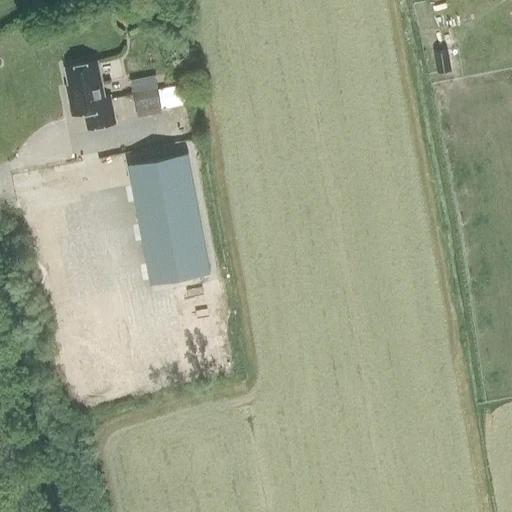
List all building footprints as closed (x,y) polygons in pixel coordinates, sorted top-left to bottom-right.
[(156,0),(139,0),(133,4),(141,15),(158,2),(156,0)] [(110,95),(104,96),(97,61),(65,67),(70,94),(68,95),(72,115),(84,113),(87,128),(115,123),(110,95)] [(161,112),(154,75),(129,80),(136,117),(161,112)] [(187,153),(128,165),(151,283),(210,271),(187,153)] [(72,165),(74,186),(97,183),(95,163),(72,165)]
